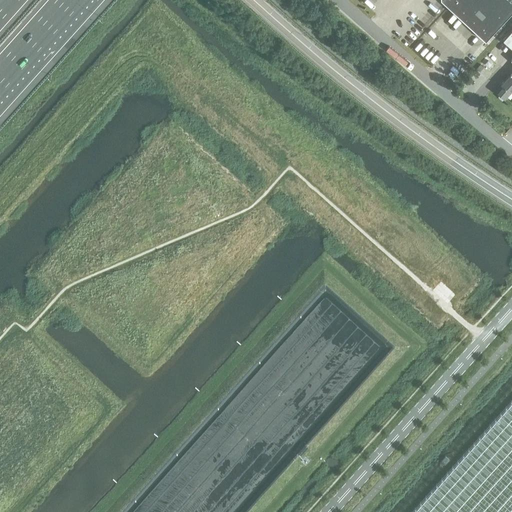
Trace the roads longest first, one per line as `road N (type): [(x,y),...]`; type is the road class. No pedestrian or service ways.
road 1 (tertiary): [(511,199),(360,92),(254,0)]
road 2 (unclassified): [(325,511),(511,304)]
road 3 (unclassified): [(338,0),(511,152)]
